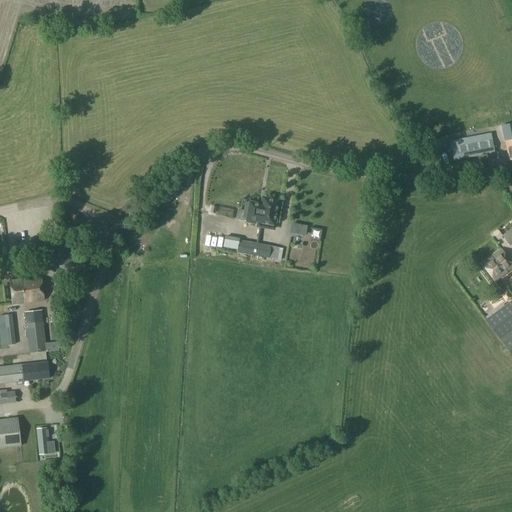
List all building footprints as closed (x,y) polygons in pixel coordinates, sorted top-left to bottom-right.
[(453,160),(493,152),(491,141),(451,149),(453,160)] [(260,198),(259,206),(248,204),(245,220),(256,222),(272,224),(276,201),(260,198)] [(510,246),(511,244),(511,228),(502,236),(510,246)] [(39,240),(19,242),(19,244),(17,244),(18,250),(20,250),(20,253),(40,251),(39,240)] [(239,241),(237,252),(277,260),(279,248),(239,241)] [(71,242),(55,245),(59,269),(74,267),(71,242)] [(235,256),(237,249),(224,245),(222,253),(235,256)] [(482,264),(494,281),(511,267),(511,264),(500,250),(482,264)] [(12,305),(43,301),(40,277),(9,281),(12,305)] [(511,303),(486,322),(511,357),(511,356),(511,303)] [(29,354),(46,351),(42,311),(24,312),(29,354)] [(12,314),(5,315),(6,329),(8,345),(15,344),(12,314)] [(0,384),(48,379),(46,363),(0,367),(0,384)] [(14,392),(0,393),(0,390),(0,404),(16,403),(14,392)] [(0,449),(21,447),(17,419),(0,420),(0,449)] [(46,429),(36,429),(39,454),(54,453),(53,444),(47,445),(47,437),(48,437),(47,430),(46,430),(46,429)]
